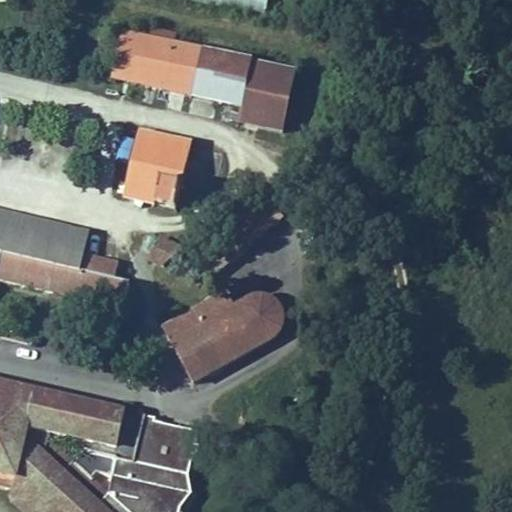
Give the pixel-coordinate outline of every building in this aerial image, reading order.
[(268,0),(183,0),(266,14),(268,0)] [(133,41),(122,89),(175,104),(187,54),(189,46),(160,38),(157,47),(133,41)] [(175,104),(198,109),(208,59),(187,54),(175,104)] [(266,74),(208,59),(198,109),(254,122),(266,74)] [(296,143),(317,86),(266,74),(254,122),(251,134),(296,143)] [(113,171),(127,175),(136,141),(122,137),(113,171)] [(158,206),(187,213),(201,157),(152,143),(143,175),(165,181),(158,206)] [(137,201),(158,206),(165,181),(143,175),(137,201)] [(0,253),(95,273),(103,236),(0,213),(0,253)] [(203,260),(227,283),(263,248),(241,226),(203,260)] [(165,265),(162,274),(171,279),(195,257),(171,247),(166,251),(160,249),(154,260),(165,265)] [(0,287),(146,318),(151,288),(95,273),(0,253),(0,287)] [(180,331),(209,382),(284,342),(290,329),(293,317),(288,307),(280,301),(271,301),(252,305),(246,295),(180,331)] [(77,511),(123,511),(107,496),(113,484),(95,468),(85,475),(52,439),(39,436),(41,425),(56,428),(81,434),(86,401),(0,381),(0,466),(35,475),(77,511)] [(194,511),(209,430),(86,401),(81,434),(90,436),(90,443),(118,449),(113,484),(107,496),(123,511),(194,511)] [(85,475),(95,468),(56,428),(41,425),(39,436),(52,439),(85,475)] [(28,488),(53,511),(77,511),(35,475),(28,488)]
